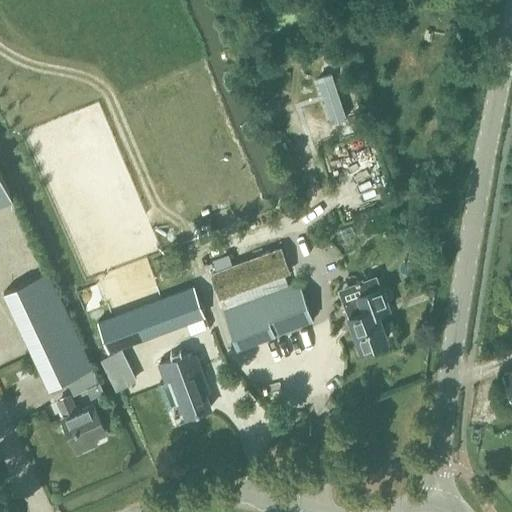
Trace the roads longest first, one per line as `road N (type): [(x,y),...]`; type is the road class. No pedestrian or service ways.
road 1 (tertiary): [(436,506),(466,261),(511,27)]
road 2 (unclassified): [(143,511),(198,498),(254,498),(312,511)]
